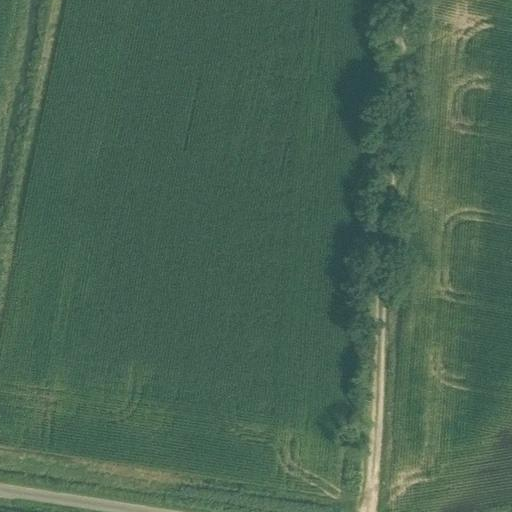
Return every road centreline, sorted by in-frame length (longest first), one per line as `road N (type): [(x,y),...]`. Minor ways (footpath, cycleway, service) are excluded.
road 1 (track): [(364,511),(398,0)]
road 2 (unclassified): [(136,511),(0,489)]
